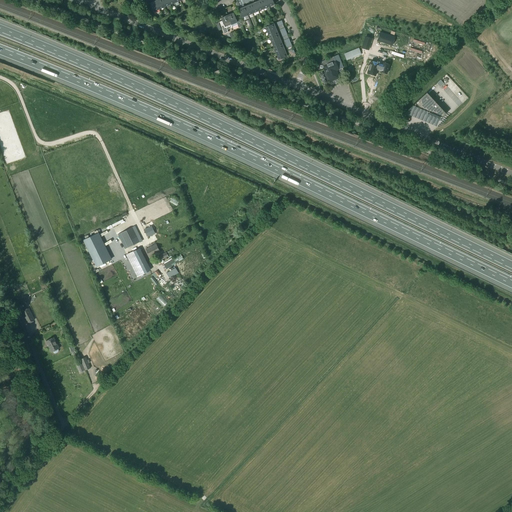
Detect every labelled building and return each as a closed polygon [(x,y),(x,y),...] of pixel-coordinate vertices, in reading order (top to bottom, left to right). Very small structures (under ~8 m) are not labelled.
[(159,9),(164,7),(161,0),(157,0),(156,1),(159,9)] [(239,1),(238,1),(236,1),(236,2),(237,7),(239,7),(240,6),(243,8),(239,9),(242,17),(243,20),(249,18),(247,15),(244,7),(243,4),(241,0),(239,0),(240,1),(239,2),(239,1)] [(258,11),(263,9),(260,0),(255,3),(258,11)] [(263,9),(269,6),(266,0),(261,0),(260,0),(263,9)] [(154,11),(159,9),(156,1),(150,3),(154,11)] [(253,13),(258,11),(255,3),(249,5),(253,13)] [(247,15),(253,13),(249,5),(244,7),(247,15)] [(236,18),(233,13),(227,16),(231,25),(232,27),(237,25),(238,28),(242,26),(239,17),(236,18)] [(224,34),(228,32),(226,27),(231,25),(227,16),(221,18),(223,23),(220,24),(224,34)] [(268,32),(276,29),(274,24),(265,27),(268,32)] [(270,38),(278,34),(276,29),(268,32),(270,38)] [(392,45),(394,36),(380,32),(377,40),(392,45)] [(272,43),(280,40),(278,34),(270,38),(272,43)] [(365,37),(362,48),(368,49),(371,39),(365,37)] [(274,48),(282,45),(280,40),(272,43),(274,48)] [(276,54),(285,50),(282,45),(274,48),(276,54)] [(361,55),(359,48),(344,54),(347,60),(361,55)] [(279,59),(287,56),(285,50),(276,54),(279,59)] [(376,56),(370,54),(366,65),(375,68),(376,67),(376,66),(378,66),(380,60),(378,59),(379,57),(376,56)] [(335,61),(333,57),(322,62),(325,67),(323,67),(326,73),(327,73),(330,81),(339,77),(336,70),(339,69),(335,60),(335,61)] [(383,61),(381,68),(380,70),(380,71),(387,74),(390,63),(383,61)] [(446,113),(427,92),(415,102),(435,124),(446,113)] [(177,206),(180,201),(172,197),(170,202),(177,206)] [(148,237),(155,233),(152,226),(145,230),(148,237)] [(128,247),(139,242),(132,228),(121,233),(128,247)] [(97,233),(83,240),(96,267),(111,260),(97,233)] [(150,257),(160,252),(156,245),(146,249),(150,257)] [(150,270),(139,249),(127,255),(131,262),(134,260),(142,274),(150,270)] [(159,261),(168,257),(166,253),(157,257),(159,261)] [(166,269),(176,263),(183,259),(181,255),(164,265),(166,269)] [(169,278),(176,274),(178,273),(175,268),(167,273),(169,278)] [(155,279),(160,274),(157,270),(152,275),(155,279)] [(28,323),(34,320),(29,309),(22,312),(28,323)] [(23,334),(27,332),(20,318),(16,320),(23,334)] [(58,352),(58,351),(58,350),(58,349),(59,348),(54,337),(46,341),(52,352),(53,351),(53,352),(54,353),(55,353),(56,353),(57,352),(58,352)] [(87,360),(86,358),(80,360),(85,370),(90,368),(88,364),(90,363),(89,360),(87,360)]
